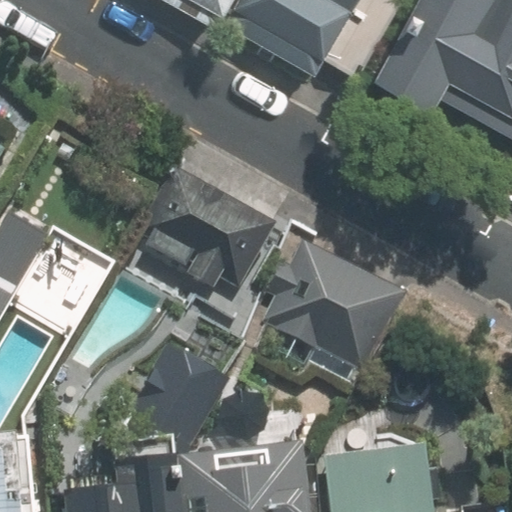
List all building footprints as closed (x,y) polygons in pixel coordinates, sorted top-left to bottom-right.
[(181,0),(201,11),(207,0),(208,0),(213,3),(215,0),(181,0)] [(231,0),(219,22),(307,72),(347,0),(231,0)] [(511,0),(416,0),(370,83),(424,113),(440,84),(511,123),(511,0)] [(274,226),(173,168),(140,226),(150,232),(143,244),(215,285),(222,274),(241,285),(274,226)] [(0,313),(44,239),(3,215),(0,220),(0,313)] [(397,292),(301,238),(260,308),(358,362),(397,292)] [(0,511),(30,511),(23,424),(0,425),(0,511)] [(320,443),(325,511),(458,511),(459,511),(456,511),(426,511),(420,436),(320,443)] [(48,448),(53,511),(153,511),(146,438),(48,448)] [(305,511),(298,442),(178,455),(183,511),(305,511)]
